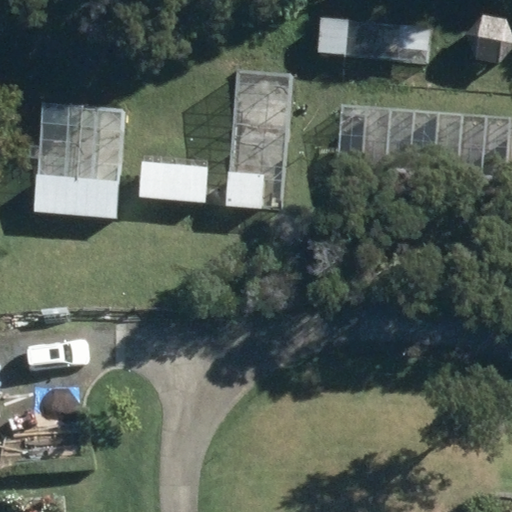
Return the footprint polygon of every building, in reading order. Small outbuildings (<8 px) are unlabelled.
[(511,21),(491,0),(490,0),(446,44),(486,84),(511,58),(511,21)] [(302,17),(301,61),(422,64),(423,19),(302,17)] [(284,215),(290,76),(223,73),(217,212),(284,215)] [(124,226),(134,111),(41,103),(31,218),(124,226)] [(511,121),(330,116),(328,181),(511,186),(511,121)] [(145,155),(140,204),(197,209),(201,160),(145,155)]
